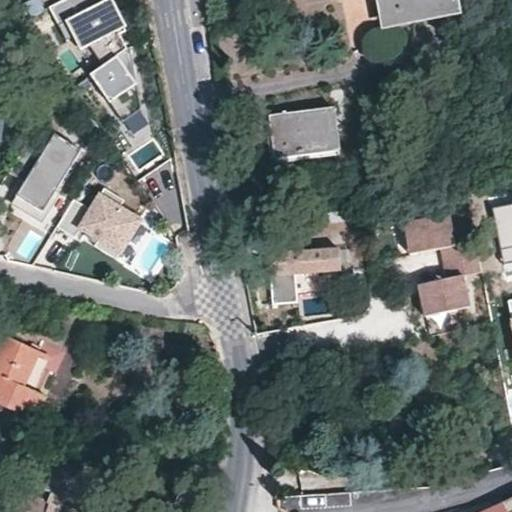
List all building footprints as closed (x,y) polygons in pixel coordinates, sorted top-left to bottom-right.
[(98,0),(66,0),(48,9),(64,43),(73,39),(79,53),(124,30),(110,1),(101,5),(98,0)] [(401,9),(401,16),(434,10),(436,17),(456,12),(453,0),(378,0),(381,13),(401,9)] [(381,13),(384,28),(436,17),(434,10),(401,16),(401,9),(381,13)] [(0,84),(2,84),(4,65),(10,66),(13,40),(0,38),(0,84)] [(87,74),(120,121),(138,108),(126,47),(87,74)] [(0,95),(1,96),(0,106),(0,143),(3,144),(10,66),(4,65),(2,84),(0,84),(0,95)] [(138,108),(120,121),(127,131),(141,121),(138,108)] [(333,110),(322,112),(325,150),(288,154),(288,150),(274,151),(272,135),(265,135),(270,165),(338,155),(333,110)] [(325,150),(322,112),(269,119),(272,135),(274,151),(288,150),(288,154),(325,150)] [(29,172),(18,189),(45,205),(58,183),(83,142),(56,125),(54,128),(37,118),(11,161),(29,172)] [(45,205),(18,189),(13,198),(44,217),(63,186),(58,183),(45,205)] [(72,199),(56,227),(73,238),(79,227),(98,238),(94,246),(115,259),(138,220),(117,207),(122,200),(102,188),(89,210),(72,199)] [(511,200),(496,203),(510,263),(511,262),(511,200)] [(456,246),(450,215),(405,223),(409,249),(418,247),(419,253),(442,249),(445,264),(479,258),(477,242),(456,246)] [(419,253),(418,247),(409,249),(410,255),(419,253)] [(274,277),(276,305),(301,303),(299,275),(340,273),(339,250),(271,254),(272,277),(274,277)] [(469,308),(464,277),(483,273),(479,258),(445,264),(448,279),(427,283),(428,289),(419,291),(424,316),(469,308)] [(428,289),(427,283),(418,284),(419,291),(428,289)] [(38,352),(0,335),(0,406),(35,422),(45,399),(39,396),(22,389),(38,352)] [(87,458),(79,475),(54,466),(44,491),(50,494),(47,503),(6,488),(0,506),(0,511),(56,511),(58,508),(61,499),(64,493),(99,507),(112,511),(114,511),(123,493),(105,485),(113,464),(87,458)] [(64,493),(61,499),(92,511),(96,511),(99,507),(64,493)]
